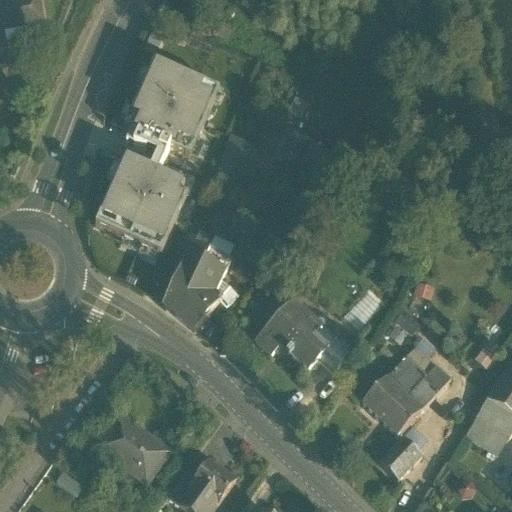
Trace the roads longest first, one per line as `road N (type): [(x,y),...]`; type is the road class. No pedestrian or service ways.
road 1 (tertiary): [(347,511),(188,362),(69,290)]
road 2 (tertiary): [(40,225),(105,62),(139,0)]
